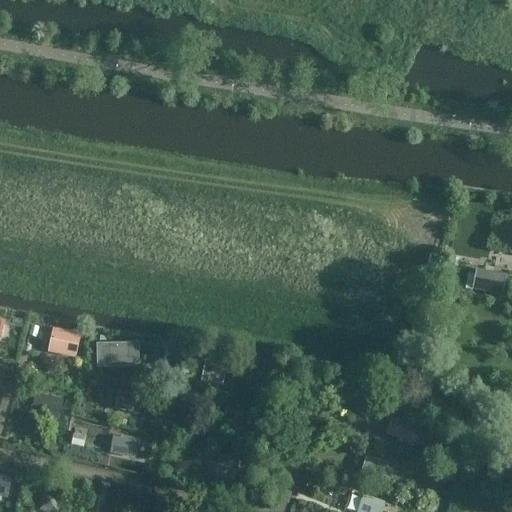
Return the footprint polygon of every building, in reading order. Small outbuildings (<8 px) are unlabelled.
[(502,295),(505,276),(475,270),(472,290),(502,295)] [(52,330),(48,353),(52,354),(51,361),(67,365),(69,358),(76,359),(81,335),(52,330)] [(138,346),(129,346),(129,345),(99,346),(100,354),(96,354),(97,365),(100,365),(100,369),(131,368),(138,361),(138,346)] [(222,387),(227,364),(205,360),(200,383),(222,387)] [(132,396),(118,393),(114,410),(138,416),(142,398),(141,398),(141,395),(133,393),(132,396)] [(59,414),(62,401),(35,395),(33,408),(59,414)] [(251,435),(256,419),(226,409),(225,414),(234,417),(231,428),(251,435)] [(407,445),(413,428),(393,421),(389,435),(399,439),(398,442),(407,445)] [(110,453),(129,456),(133,439),(125,438),(124,441),(113,439),(110,453)] [(218,458),(216,469),(238,474),(241,463),(218,458)] [(380,480),(385,464),(366,458),(361,473),(380,480)] [(0,483),(0,499),(5,500),(9,485),(0,483)] [(54,511),(59,500),(43,494),(38,509),(46,511),(54,511)] [(380,511),(383,504),(364,498),(359,511),(380,511)]
